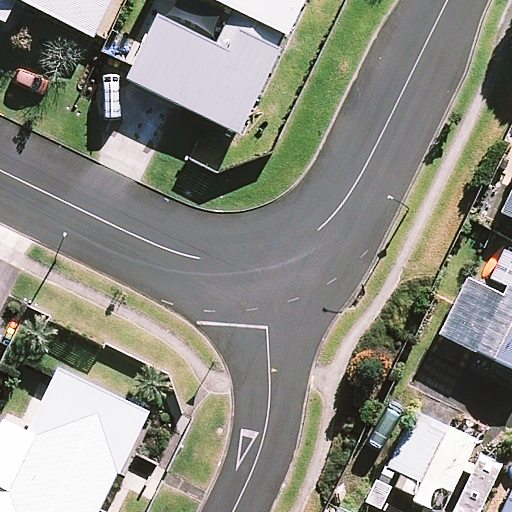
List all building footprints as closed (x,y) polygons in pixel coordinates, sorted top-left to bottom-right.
[(112,0),(0,0),(0,22),(3,24),(14,2),(94,39),(112,0)] [(301,0),(158,0),(121,79),(236,135),(301,0)] [(511,190),(500,214),(511,220),(511,190)] [(511,261),(501,256),(486,289),(466,280),(440,337),(511,369),(511,261)] [(97,511),(144,415),(55,372),(26,432),(36,437),(5,500),(0,497),(0,511),(97,511)] [(412,414),(379,486),(435,511),(480,511),(502,465),(470,450),(474,442),(412,414)] [(511,511),(511,488),(501,511),(511,511)]
